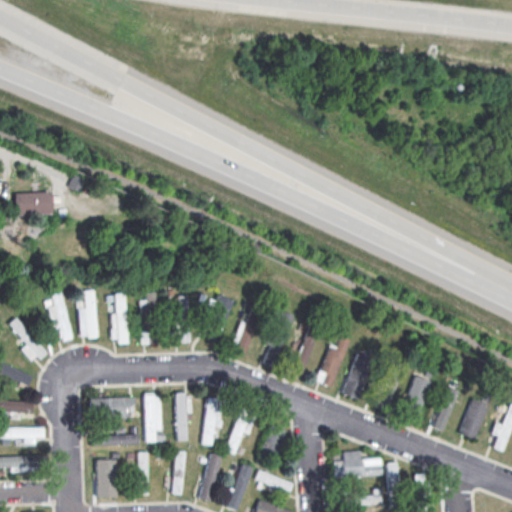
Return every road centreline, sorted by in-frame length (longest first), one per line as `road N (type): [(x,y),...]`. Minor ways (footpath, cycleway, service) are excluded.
road 1 (motorway): [(0,15),(489,268),(496,282)]
road 2 (motorway): [(0,64),(472,280),(496,282)]
road 3 (residential): [(511,483),(210,369),(83,367),(65,377),(62,397)]
road 4 (motorway): [(301,0),(511,23)]
